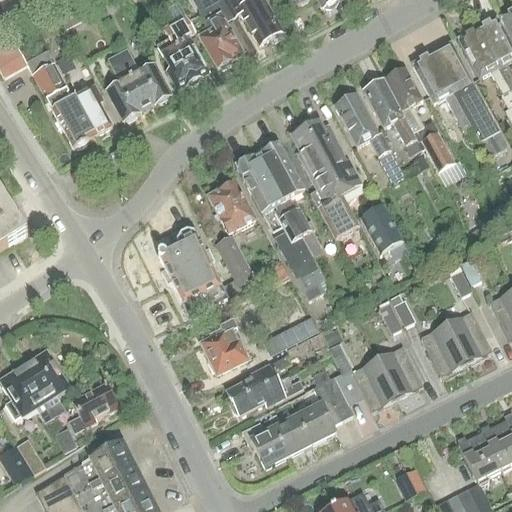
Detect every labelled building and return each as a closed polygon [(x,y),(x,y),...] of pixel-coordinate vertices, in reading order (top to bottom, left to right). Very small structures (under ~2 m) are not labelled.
[(0,0),(0,8),(3,15),(30,0),(0,0)] [(87,0),(95,13),(117,0),(87,0)] [(227,27),(234,23),(222,3),(220,0),(191,0),(190,1),(210,34),(199,41),(218,73),(220,72),(222,74),(231,69),(231,66),(233,65),(232,64),(244,57),(227,27)] [(242,0),(226,0),(222,3),(234,23),(241,19),(259,51),(271,44),(274,46),(281,42),(281,39),(284,37),(262,0),(247,9),(242,0)] [(338,5),(343,2),(341,0),(292,0),(297,9),(313,0),(314,0),(323,16),(325,14),(329,16),(336,12),(336,8),(339,7),(338,5)] [(75,5),(55,17),(64,34),(85,23),(75,5)] [(511,15),(500,22),(511,43),(511,15)] [(164,32),(170,43),(158,50),(171,74),(167,77),(177,94),(185,89),(187,92),(190,90),(192,91),(199,87),(200,84),(202,82),(201,80),(208,76),(198,58),(199,58),(191,45),(190,45),(188,41),(197,36),(186,19),(164,32)] [(478,34),(507,87),(511,97),(511,70),(508,72),(506,69),(511,65),(511,50),(497,24),(478,34)] [(511,97),(507,87),(478,34),(458,45),(479,83),(489,77),(495,88),(507,112),(502,115),(511,132),(511,97)] [(27,69),(13,44),(0,51),(0,76),(4,83),(27,69)] [(479,146),(490,140),(499,136),(452,49),(433,59),(473,133),(479,146)] [(118,59),(148,114),(159,108),(160,109),(169,104),(169,102),(172,100),(154,69),(136,79),(133,73),(137,71),(127,54),(118,59)] [(89,144),(93,142),(72,103),(68,96),(69,95),(47,55),(26,66),(74,153),(76,152),(79,154),(87,149),(87,146),(90,145),(89,144)] [(68,59),(56,66),(63,79),(75,72),(68,59)] [(137,120),(148,114),(118,59),(108,64),(117,81),(121,80),(124,86),(107,95),(124,127),(127,125),(129,126),(137,122),(137,120)] [(413,70),(433,107),(444,102),(463,138),(473,133),(433,59),(413,70)] [(431,124),(422,128),(420,125),(421,124),(418,118),(417,119),(412,111),(423,105),(406,74),(383,86),(415,147),(420,144),(438,176),(454,167),(431,124)] [(398,126),(401,131),(395,134),(409,159),(419,153),(415,147),(383,86),(364,97),(384,134),(398,126)] [(95,90),(72,103),(93,142),(112,132),(99,108),(104,106),(95,90)] [(402,180),(380,139),(379,140),(357,101),(336,112),(357,152),(367,146),(389,187),(402,180)] [(304,134),(341,201),(362,189),(348,164),(347,165),(334,142),(335,141),(331,133),(326,135),(321,125),(304,134)] [(309,184),(314,194),(309,197),(335,245),(358,232),(341,201),(304,134),(299,132),(295,135),(295,139),(291,141),(300,157),(297,159),(310,183),(309,184)] [(313,263),(324,257),(311,234),(314,233),(309,224),(306,226),(295,205),(292,207),(290,204),(304,196),(278,148),(258,159),(313,263)] [(313,263),(258,159),(236,171),(262,219),(276,211),(278,215),(275,216),(286,237),(274,244),(309,305),(323,297),(318,288),(325,284),(313,263)] [(427,171),(421,159),(411,165),(417,177),(427,171)] [(228,240),(239,234),(255,225),(234,187),(232,188),(229,187),(221,191),(220,195),(211,200),(210,206),(228,240)] [(0,190),(0,255),(28,238),(18,222),(19,221),(0,190)] [(393,264),(409,255),(383,209),(359,223),(379,260),(389,255),(393,264)] [(243,305),(235,292),(214,251),(204,256),(197,241),(193,243),(189,241),(183,244),(183,248),(163,258),(161,264),(190,323),(225,306),(228,313),(243,305)] [(232,242),(214,251),(235,292),(253,283),(232,242)] [(479,285),(468,263),(457,269),(468,291),(479,285)] [(456,269),(436,279),(439,285),(448,281),(459,302),(470,296),(456,269)] [(384,282),(376,287),(380,296),(389,291),(384,282)] [(509,349),(511,347),(511,296),(489,309),(509,349)] [(397,300),(388,304),(391,311),(401,306),(397,300)] [(413,327),(402,305),(401,306),(391,311),(402,332),(413,327)] [(389,308),(377,314),(389,339),(401,333),(389,308)] [(336,316),(335,321),(338,328),(347,323),(341,313),(336,316)] [(471,318),(445,331),(466,371),(491,358),(471,318)] [(208,340),(211,345),(201,350),(216,380),(246,365),(231,335),(236,333),(232,325),(218,331),(220,335),(208,340)] [(440,384),(466,371),(445,331),(420,344),(440,384)] [(335,333),(322,339),(328,351),(341,345),(335,333)] [(325,348),(320,337),(309,343),(315,353),(325,348)] [(349,374),(338,352),(328,357),(339,379),(349,374)] [(400,352),(376,364),(396,404),(421,392),(400,352)] [(68,415),(58,399),(69,392),(47,358),(44,360),(41,359),(36,362),(36,366),(26,372),(58,421),(68,415)] [(224,401),(229,411),(279,385),(276,378),(289,371),(285,363),(248,383),(251,387),(224,401)] [(370,418),(396,404),(376,364),(350,377),(370,418)] [(6,411),(16,426),(37,412),(47,428),(58,421),(26,372),(2,387),(5,391),(3,394),(7,399),(10,400),(14,406),(6,411)] [(310,381),(315,391),(328,384),(323,375),(310,381)] [(286,381),(279,385),(229,411),(236,425),(263,411),(265,414),(301,395),(297,387),(291,390),(286,381)] [(331,431),(342,426),(331,406),(342,401),(333,383),(312,394),(320,410),(297,421),(312,450),(335,439),(331,431)] [(73,407),(81,421),(70,427),(76,438),(99,426),(97,423),(109,416),(110,417),(120,412),(108,389),(73,407)] [(342,426),(352,420),(342,401),(331,406),(342,426)] [(288,462),(312,450),(297,421),(280,430),(275,419),(268,422),(274,433),(288,462)] [(274,433),(267,436),(259,427),(241,436),(247,447),(251,445),(265,474),(288,462),(274,433)] [(481,439),(500,476),(511,469),(511,442),(504,428),(481,439)] [(477,488),(500,476),(481,439),(458,451),(477,488)] [(73,442),(62,448),(66,456),(77,450),(73,442)] [(18,451),(37,480),(48,472),(29,444),(18,451)] [(89,464),(92,470),(37,498),(44,511),(156,511),(122,446),(89,464)] [(21,490),(37,480),(18,451),(3,461),(21,490)] [(403,480),(414,500),(424,495),(414,474),(403,480)] [(488,511),(478,490),(467,496),(475,511),(488,511)] [(462,511),(475,511),(467,496),(457,501),(462,511)] [(335,511),(381,511),(377,504),(367,510),(361,499),(335,511)] [(462,511),(457,501),(446,507),(448,511),(462,511)]
